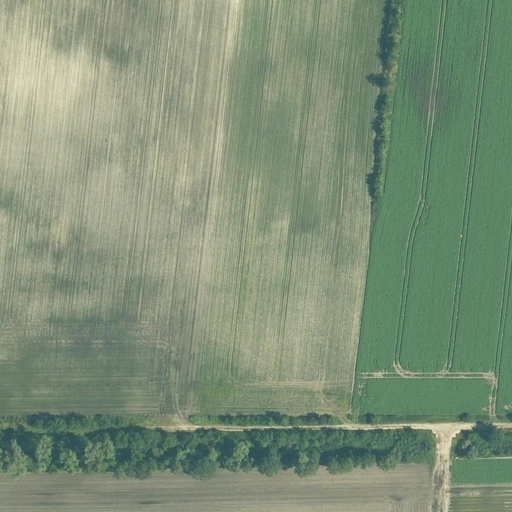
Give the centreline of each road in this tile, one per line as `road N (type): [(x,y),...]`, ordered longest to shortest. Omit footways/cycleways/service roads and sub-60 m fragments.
road 1 (unclassified): [(147,430),(511,426)]
road 2 (track): [(0,430),(147,430)]
